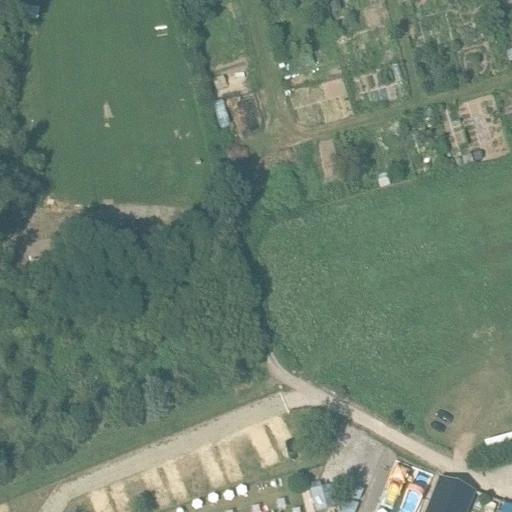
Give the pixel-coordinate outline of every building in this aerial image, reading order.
[(244,87),(221,94),(231,127),(253,121),(244,87)] [(104,262),(142,253),(136,224),(112,230),(114,241),(75,249),(78,264),(103,258),(104,262)] [(35,289),(65,283),(62,271),(46,275),(43,261),(30,264),(35,289)] [(511,437),(485,445),(488,455),(511,447),(511,437)] [(468,511),(475,490),(437,478),(426,511),(468,511)]
